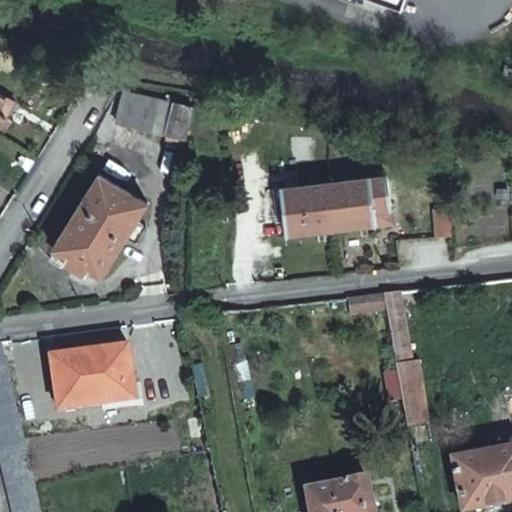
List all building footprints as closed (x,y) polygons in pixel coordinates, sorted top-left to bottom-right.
[(409,0),(368,0),(405,12),(409,0)] [(190,102),(120,87),(113,116),(182,134),(190,102)] [(0,99),(0,111),(3,114),(12,99),(3,94),(0,99)] [(147,202),(99,172),(52,244),(65,254),(60,262),(82,276),(87,268),(100,276),(147,202)] [(327,180),(332,227),(374,222),(372,211),(390,209),(385,173),(327,180)] [(283,233),(332,227),(327,180),(278,185),(283,233)] [(269,235),(283,233),(278,185),(263,187),(269,235)] [(433,235),(450,232),(447,204),(430,206),(433,235)] [(372,211),(374,222),(392,220),(390,209),(372,211)] [(385,293),(388,308),(406,411),(417,409),(407,350),(411,350),(400,292),(385,293)] [(385,293),(351,297),(353,312),(388,308),(385,293)] [(0,460),(11,511),(42,511),(38,491),(32,467),(26,438),(4,341),(0,341),(0,460)] [(130,344),(53,354),(60,408),(138,398),(130,344)] [(380,372),(385,401),(396,399),(391,370),(380,372)] [(511,391),(500,394),(505,428),(511,427),(511,391)] [(511,501),(511,447),(454,459),(464,511),(511,501)] [(376,511),(370,478),(353,481),(353,483),(311,491),(314,511),(376,511)]
